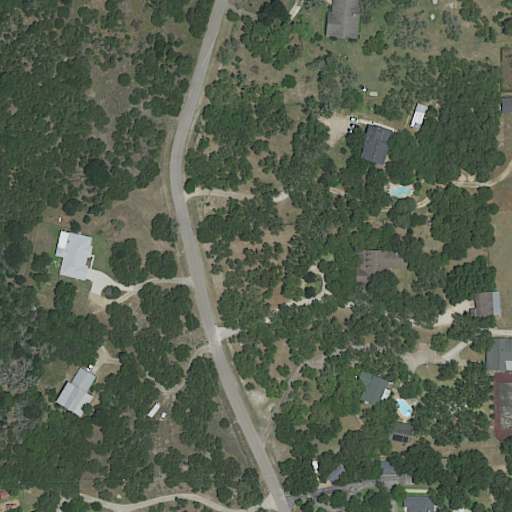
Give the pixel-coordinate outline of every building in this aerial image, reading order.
[(362,0),(359,38),(327,35),(329,12),(333,12),(334,0),(362,0)] [(511,113),(503,114),(502,99),(511,98),(511,113)] [(365,156),(365,158),(362,157),(364,154),(366,154),(367,152),(366,151),(372,135),(369,134),(372,123),(375,124),(375,123),(386,127),(385,129),(388,130),(385,137),(393,140),(386,163),(365,156)] [(92,255),(92,257),(89,257),(87,264),(90,265),(87,280),(61,274),(64,257),(62,256),(64,247),(66,248),(69,232),(93,237),(92,245),(94,245),(92,255)] [(372,283),(356,283),(356,250),(406,250),(406,268),(387,268),(387,283),(372,283)] [(478,317),(478,316),(475,316),(475,309),(477,309),(476,292),(493,291),(493,292),(500,292),(501,316),(478,317)] [(511,371),(490,371),(490,339),(511,339),(511,371)] [(86,374),(94,379),(86,393),(93,397),(80,418),(55,403),(67,383),(69,384),(78,369),(86,374)] [(390,382),(391,382),(389,389),(393,391),(389,403),(383,401),(380,408),(358,401),(366,386),(357,383),(361,372),(390,382)] [(385,440),(388,420),(414,425),(411,444),(385,440)] [(470,443),(463,443),(462,431),(469,431),(470,443)] [(407,471),(407,476),(382,476),(382,463),(407,463),(407,471)] [(0,501),(0,493),(7,492),(8,500),(0,501)] [(434,499),(434,511),(410,511),(410,506),(406,506),(406,497),(434,497),(434,499)]
